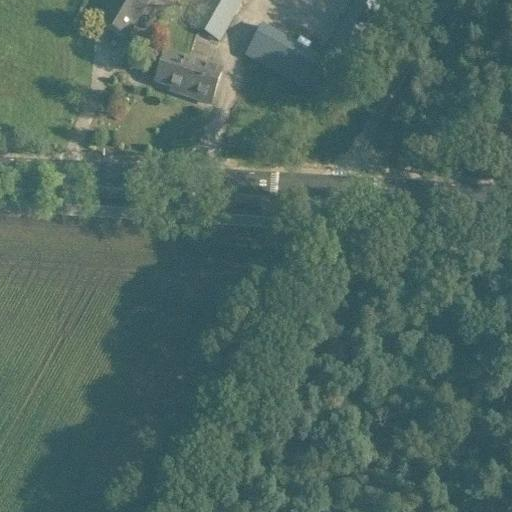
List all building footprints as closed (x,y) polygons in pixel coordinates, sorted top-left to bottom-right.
[(113,0),(100,24),(126,39),(148,0),(113,0)] [(205,0),(192,24),(220,40),(242,0),(205,0)] [(361,0),(359,6),(386,22),(398,0),(361,0)] [(328,87),(321,83),(329,68),(260,28),(244,56),(321,100),(328,87)] [(333,50),(326,62),(354,78),(361,66),(333,50)] [(211,105),(222,73),(166,55),(157,84),(179,91),(178,94),(211,105)] [(286,383),(273,406),(286,414),(300,391),(286,383)]
